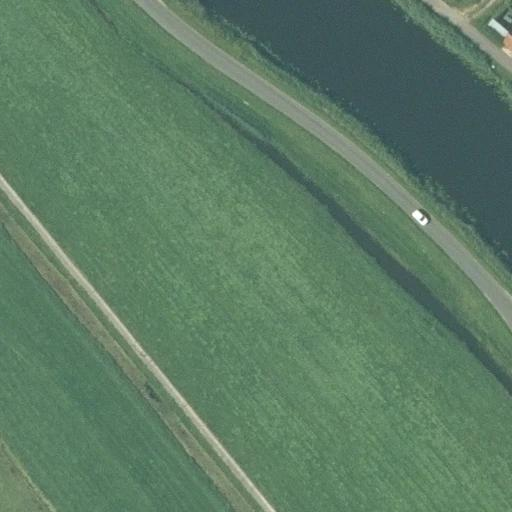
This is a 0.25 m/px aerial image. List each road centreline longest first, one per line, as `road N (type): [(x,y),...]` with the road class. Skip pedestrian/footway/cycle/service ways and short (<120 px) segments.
road 1 (tertiary): [(511,312),(336,141),(146,0)]
road 2 (track): [(267,511),(0,183)]
